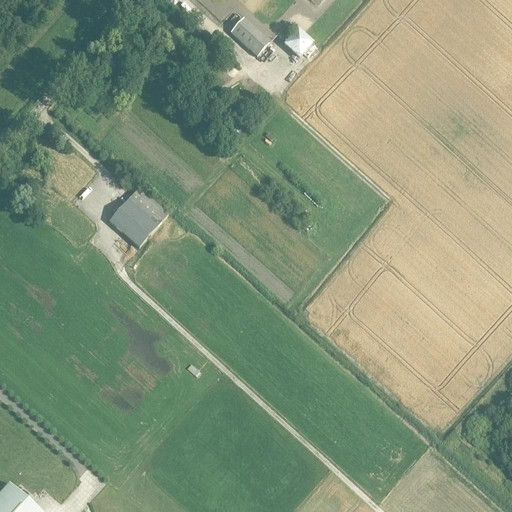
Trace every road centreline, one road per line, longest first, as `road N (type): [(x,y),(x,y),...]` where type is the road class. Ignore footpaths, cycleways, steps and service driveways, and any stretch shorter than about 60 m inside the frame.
road 1 (track): [(90,211),(112,233),(108,250),(131,285),(381,511)]
road 2 (tertiary): [(0,157),(140,0)]
